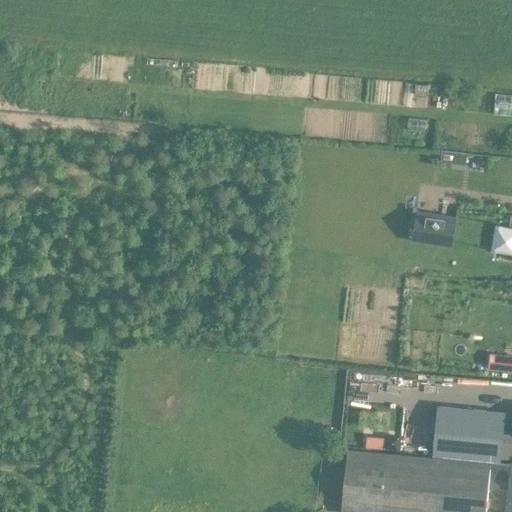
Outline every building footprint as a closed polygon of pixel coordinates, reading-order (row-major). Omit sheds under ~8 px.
[(465,151),(453,149),(452,160),(464,162),(465,151)] [(454,217),(414,212),(411,238),(450,244),(454,217)] [(511,225),(496,223),(492,249),(511,252),(511,225)] [(488,366),(502,368),(504,353),(489,351),(488,366)] [(449,458),(489,462),(489,459),(500,460),(500,456),(511,456),(511,431),(503,431),(505,409),(454,405),(454,406),(438,404),(434,452),(450,454),(449,457),(449,458)] [(366,434),(365,445),(384,447),(396,448),(397,435),(385,434),(385,436),(366,434)] [(484,511),(487,478),(489,462),(449,458),(449,457),(347,447),(340,511),(441,511),(442,507),(452,509),(484,511)] [(511,511),(511,456),(500,456),(500,460),(489,459),(489,462),(487,478),(507,480),(503,511),(511,511)]
